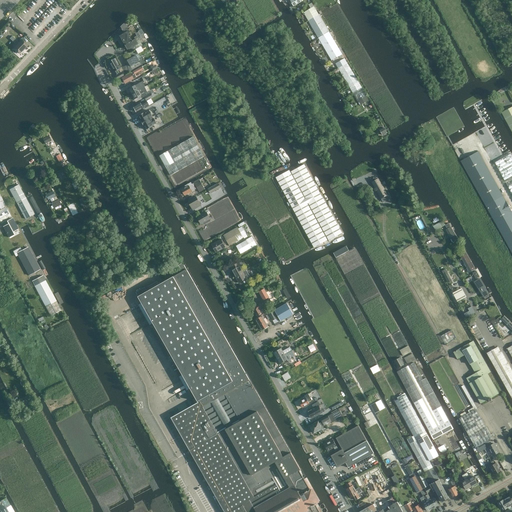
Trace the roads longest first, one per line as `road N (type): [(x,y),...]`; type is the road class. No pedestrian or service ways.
road 1 (unclassified): [(350,511),(103,70)]
road 2 (unclassified): [(0,89),(87,0)]
